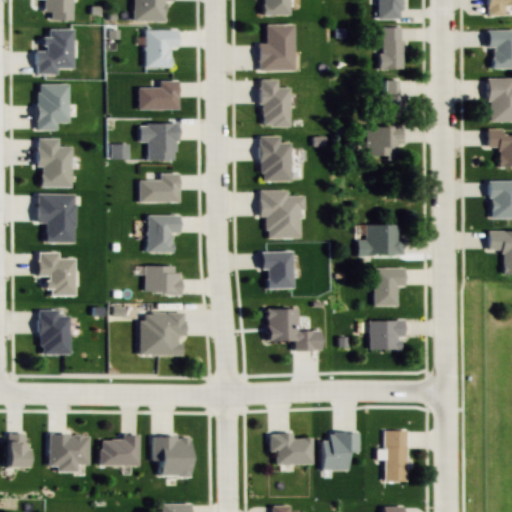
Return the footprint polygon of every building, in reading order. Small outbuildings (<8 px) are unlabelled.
[(169,2),(168,0),(137,0),(137,8),(129,8),(129,22),(161,22),(161,2),(169,2)] [(259,0),(259,15),(285,15),(284,0),(259,0)] [(398,0),(374,0),(375,20),(398,20),(398,0)] [(511,0),(483,0),(483,16),(501,16),(501,6),(511,5),(511,0)] [(290,24),(262,24),(262,44),(254,44),(254,71),(290,71),(290,24)] [(378,27),(378,70),(399,70),(399,27),(378,27)] [(511,69),(511,29),(483,30),(483,48),(489,48),(489,69),(511,69)] [(141,67),(167,67),(167,48),(173,48),(173,30),(141,30),(141,67)] [(511,77),(483,78),(483,121),(511,121),(511,77)] [(156,87),(134,87),(134,110),(175,110),(175,80),(156,80),(156,87)] [(274,80),(257,80),(257,127),(285,127),(285,88),(274,88),(274,80)] [(376,80),(376,114),(398,114),(398,80),(376,80)] [(143,123),(143,160),(173,160),(173,123),(143,123)] [(400,145),(400,125),(363,125),(363,157),(394,157),(394,145),(400,145)] [(511,167),(511,134),(501,134),(501,129),(483,129),(483,148),(496,148),(496,168),(511,167)] [(286,143),(276,143),(276,136),(255,136),(255,181),(286,181),(286,143)] [(124,145),(108,145),(108,158),(124,158),(124,145)] [(134,179),(134,202),(175,202),(175,173),(155,173),(155,179),(134,179)] [(511,180),(485,181),(485,219),(511,219),(511,180)] [(298,239),(298,191),(255,191),(255,218),(263,218),(263,238),(298,239)] [(175,233),(175,215),(143,215),(143,252),(170,252),(170,233),(175,233)] [(354,243),(354,255),(400,255),(400,225),(362,225),(362,243),(354,243)] [(511,275),(511,231),(484,231),(484,251),(499,252),(499,275),(511,275)] [(288,252),(256,251),(256,270),(263,270),(263,288),(288,288),(288,252)] [(140,295),(176,295),(176,266),(140,266),(140,295)] [(401,286),(400,268),(370,268),(370,306),(393,306),(393,286),(401,286)] [(316,330),(294,331),(293,309),(263,310),(263,341),(290,341),(290,351),(316,351),(316,330)] [(66,316),(55,316),(55,310),(35,310),(35,355),(66,355),(66,316)] [(135,355),(179,355),(179,312),(136,311),(135,355)] [(399,321),(365,321),(365,350),(399,350),(399,321)] [(403,431),(380,431),(380,483),(403,484),(403,431)] [(308,437),(288,437),(288,434),(265,434),(265,453),(271,453),(271,465),(308,465),(308,437)] [(135,467),(135,437),(96,437),(96,467),(135,467)] [(149,462),(155,462),(155,477),(186,477),(186,437),(149,437),(149,462)] [(157,511),(186,511),(187,502),(158,503),(157,511)]
